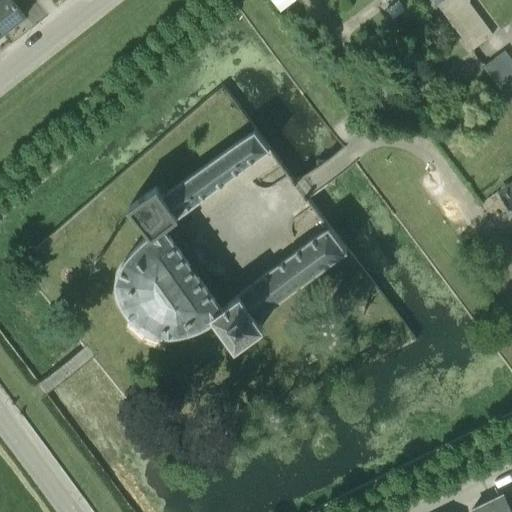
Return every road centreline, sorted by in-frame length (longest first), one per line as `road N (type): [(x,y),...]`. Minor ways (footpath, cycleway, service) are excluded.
road 1 (tertiary): [(0,77),(97,0)]
road 2 (tertiary): [(71,511),(0,413)]
